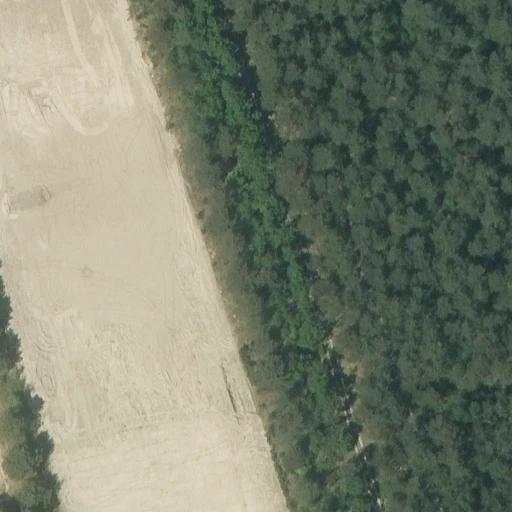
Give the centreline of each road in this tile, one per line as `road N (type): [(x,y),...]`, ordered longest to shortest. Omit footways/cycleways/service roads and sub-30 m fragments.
road 1 (unknown): [(438,511),(277,0)]
road 2 (track): [(217,0),(377,511)]
